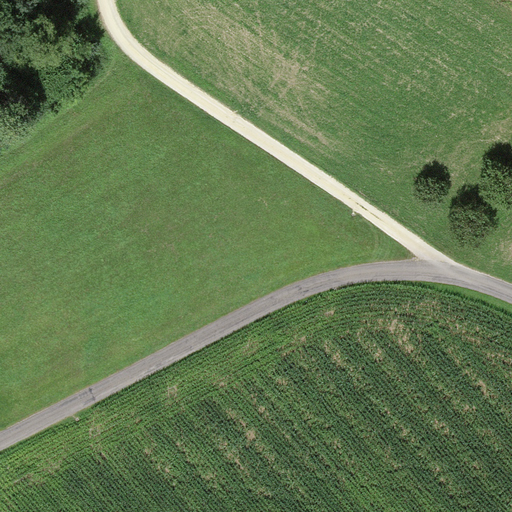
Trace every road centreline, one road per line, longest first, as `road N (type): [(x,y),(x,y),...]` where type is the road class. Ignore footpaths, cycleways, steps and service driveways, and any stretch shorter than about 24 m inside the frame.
road 1 (unclassified): [(0,439),(336,276),(442,271),(511,295)]
road 2 (track): [(442,271),(124,46),(106,0)]
